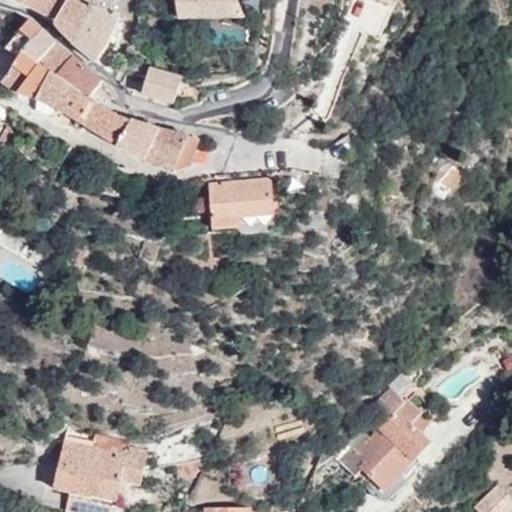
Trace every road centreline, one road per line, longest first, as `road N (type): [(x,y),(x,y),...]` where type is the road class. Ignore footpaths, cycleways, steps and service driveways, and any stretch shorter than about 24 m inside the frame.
road 1 (residential): [(0,4),(39,19),(135,105),(184,121)]
road 2 (residential): [(184,121),(273,85),(289,0)]
road 3 (residential): [(184,121),(311,155)]
